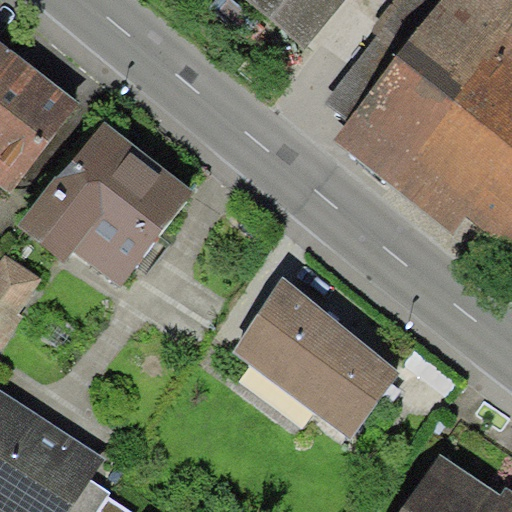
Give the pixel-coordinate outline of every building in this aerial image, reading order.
[(242,0),(305,52),(347,0),(242,0)] [(509,275),(511,271),(511,0),(411,0),(328,104),(360,130),(348,145),(509,275)] [(81,111),(0,48),(0,191),(12,201),(81,111)] [(199,201),(107,128),(21,235),(67,272),(79,256),(126,293),(199,201)] [(0,259),(0,353),(47,285),(3,255),(0,259)] [(414,373),(294,280),(241,349),(361,441),(414,373)] [(0,394),(0,511),(74,511),(109,459),(3,390),(0,394)] [(412,511),(511,511),(511,500),(451,458),(412,511)]
